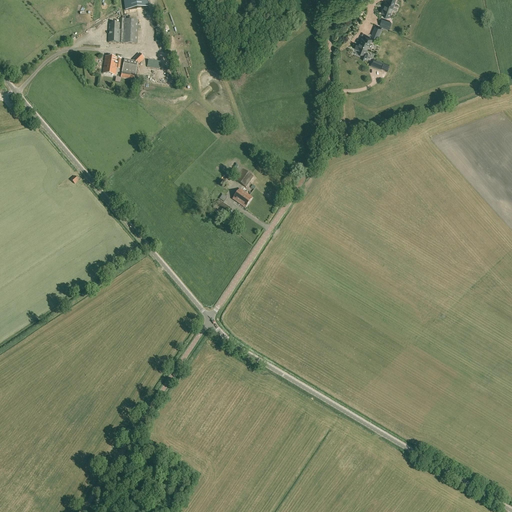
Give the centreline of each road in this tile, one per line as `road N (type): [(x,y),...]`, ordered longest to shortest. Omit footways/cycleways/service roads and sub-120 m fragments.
road 1 (unclassified): [(209,321),(326,142),(329,21),(341,0)]
road 2 (unclassified): [(511,511),(232,345),(209,321)]
road 3 (unclassified): [(209,321),(16,95)]
road 4 (unclassified): [(81,511),(209,321)]
